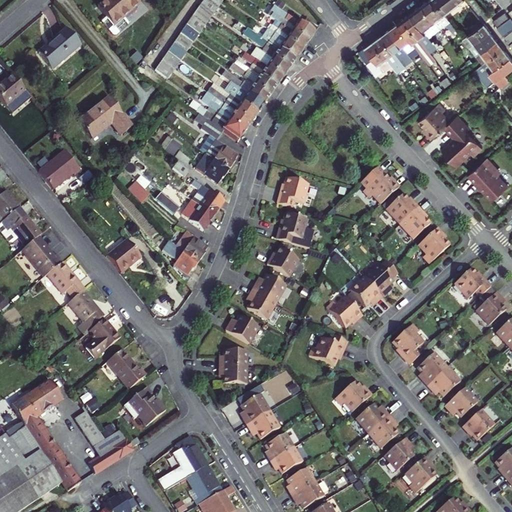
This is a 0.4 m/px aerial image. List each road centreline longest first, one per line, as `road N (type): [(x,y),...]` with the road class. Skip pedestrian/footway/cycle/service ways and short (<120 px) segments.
road 1 (residential): [(486,240),(374,349),(495,511)]
road 2 (residential): [(171,337),(213,275),(264,126),(321,61)]
road 3 (residential): [(171,337),(142,321),(0,144)]
road 4 (residential): [(321,61),(486,240)]
